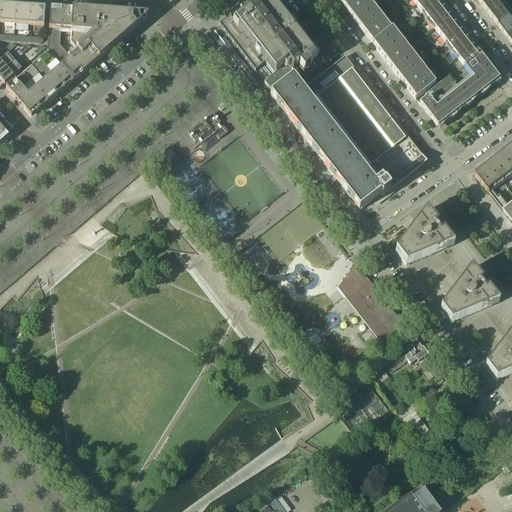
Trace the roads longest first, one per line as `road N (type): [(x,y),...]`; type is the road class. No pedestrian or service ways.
road 1 (residential): [(511,440),(355,233),(447,168)]
road 2 (residential): [(447,168),(318,0)]
road 3 (residential): [(34,145),(177,24)]
